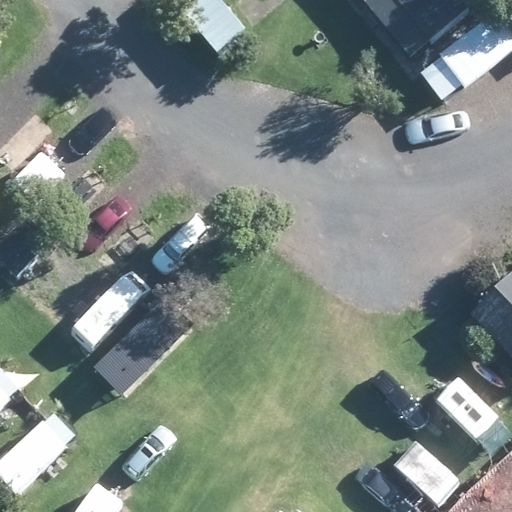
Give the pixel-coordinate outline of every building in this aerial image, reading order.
[(396,0),(435,47),(476,14),(465,0),(396,0)] [(84,165),(80,160),(51,130),(0,178),(0,190),(28,219),(84,165)] [(51,254),(25,226),(0,248),(0,273),(14,288),(51,254)] [(511,287),(505,294),(477,321),(511,358),(511,287)] [(199,329),(166,296),(88,372),(120,405),(199,329)] [(455,411),(389,342),(366,364),(461,463),(509,416),(481,387),(455,411)] [(393,511),(416,492),(367,438),(340,462),(385,511),(393,511)] [(87,441),(19,503),(27,511),(100,511),(129,486),(87,441)] [(281,511),(318,511),(301,494),(281,511)]
